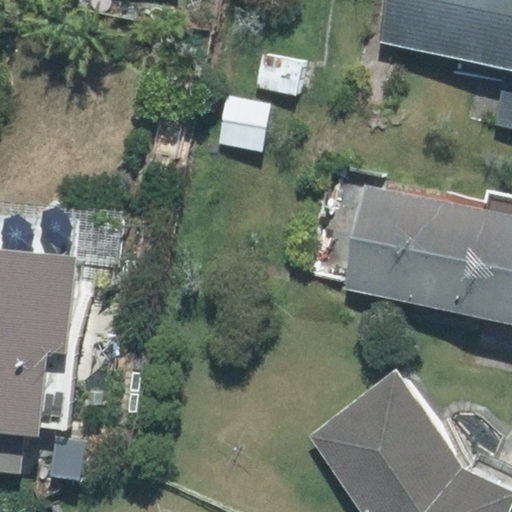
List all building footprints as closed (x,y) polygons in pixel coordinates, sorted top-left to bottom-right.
[(511,75),(511,0),(388,0),(378,47),(511,75)] [(310,60),(265,54),(258,97),(303,104),(310,60)] [(511,89),(503,88),(494,128),(511,131),(511,89)] [(511,330),(511,221),(366,191),(345,294),(511,330)] [(75,263),(0,255),(0,475),(20,478),(24,444),(38,445),(46,361),(65,363),(75,263)] [(395,375),(304,436),(355,511),(511,511),(511,497),(463,475),(395,375)]
